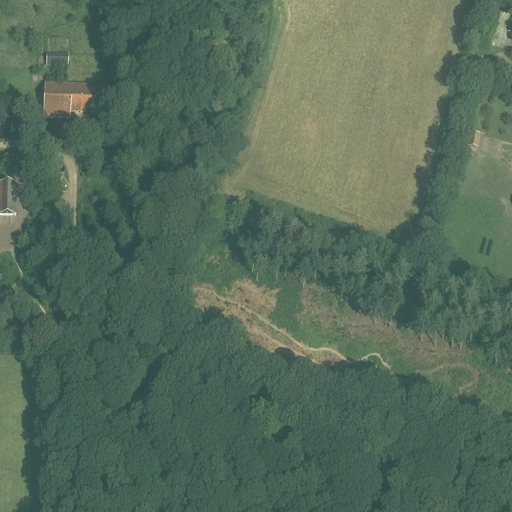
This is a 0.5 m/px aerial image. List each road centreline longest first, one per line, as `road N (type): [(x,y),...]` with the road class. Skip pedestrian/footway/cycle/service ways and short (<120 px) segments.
road 1 (track): [(371,511),(105,293)]
road 2 (track): [(71,325),(69,511)]
